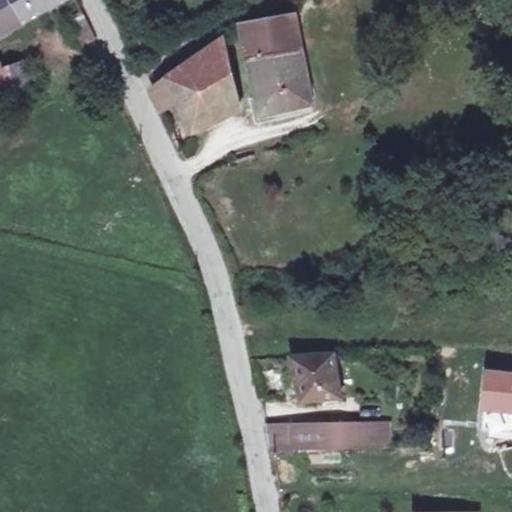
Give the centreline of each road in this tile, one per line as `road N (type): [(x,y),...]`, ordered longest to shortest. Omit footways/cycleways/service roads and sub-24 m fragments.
road 1 (unclassified): [(133,84),(217,287),(266,511)]
road 2 (residential): [(264,0),(133,84)]
